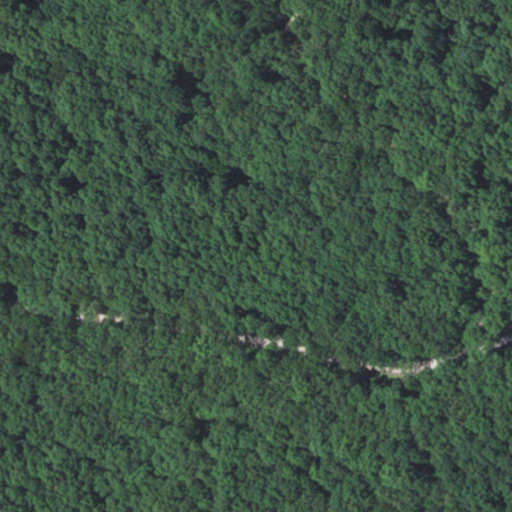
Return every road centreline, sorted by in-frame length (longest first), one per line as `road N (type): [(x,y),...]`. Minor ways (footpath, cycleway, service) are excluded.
road 1 (residential): [(0,315),(232,337),(357,366),(469,362),(511,342)]
road 2 (residential): [(511,280),(366,109),(287,0)]
